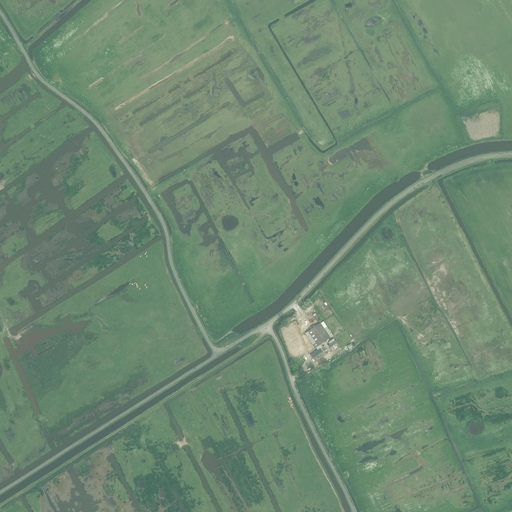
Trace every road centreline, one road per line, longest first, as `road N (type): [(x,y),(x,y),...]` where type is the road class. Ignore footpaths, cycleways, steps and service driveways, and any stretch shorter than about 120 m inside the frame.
road 1 (unclassified): [(218,354),(188,303),(148,196),(104,134),(31,65),(0,11)]
road 2 (track): [(262,327),(251,346),(0,508)]
road 3 (unclassified): [(268,324),(403,194),(469,161),(511,155)]
road 4 (unclassified): [(0,493),(218,354)]
road 5 (unclassified): [(352,511),(268,324)]
